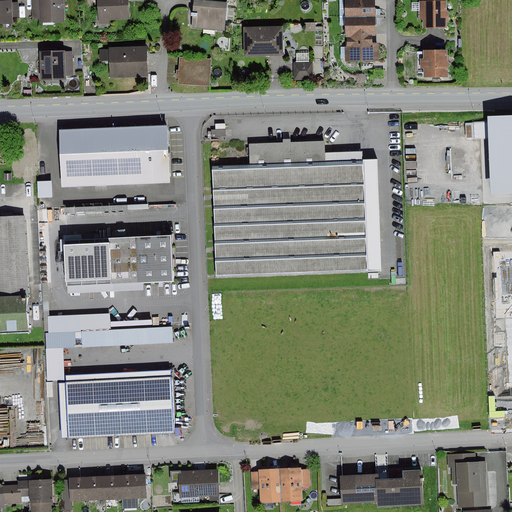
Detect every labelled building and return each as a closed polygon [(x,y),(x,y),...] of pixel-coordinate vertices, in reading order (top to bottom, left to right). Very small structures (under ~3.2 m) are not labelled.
[(10,0),(0,0),(0,23),(11,23),(11,18),(10,3),(10,0)] [(31,0),(32,20),(39,19),(39,23),(64,22),(63,0),(31,0)] [(128,0),(97,0),(99,24),(109,24),(109,20),(129,19),(128,0)] [(227,3),(193,0),(191,27),(224,31),(227,3)] [(373,0),(344,0),(345,17),(374,17),(373,0)] [(446,1),(419,2),(420,20),(422,20),(422,28),(446,28),(446,18),(450,14),(446,11),(446,1)] [(374,17),(345,17),(345,38),(370,37),(374,37),(374,17)] [(314,23),(305,23),(305,32),(314,31),(314,23)] [(282,27),(243,28),(243,57),(282,56),(282,27)] [(370,37),(345,38),(345,62),(378,62),(377,43),(370,43),(370,37)] [(108,50),(100,50),(100,61),(109,60),(109,78),(147,77),(147,47),(108,48),(108,50)] [(64,51),(38,52),(40,80),(65,79),(65,76),(64,52),(64,51)] [(446,51),(422,51),(422,58),(419,58),(420,69),(423,71),(423,78),(447,78),(447,69),(450,65),(446,61),(446,51)] [(72,52),(64,52),(65,76),(73,76),(72,52)] [(211,59),(179,57),(178,71),(176,71),(175,78),(177,79),(177,84),(209,86),(211,59)] [(312,63),(294,63),(294,80),(313,79),(312,63)] [(511,189),(511,110),(492,111),(495,190),(511,189)] [(59,131),(61,187),(169,183),(166,126),(59,131)] [(212,171),(216,276),(365,271),(362,160),(361,152),(324,153),(323,142),(248,144),(249,169),(212,171)] [(376,160),(362,160),(365,271),(379,271),(376,160)] [(51,181),(37,182),(37,198),(51,198),(51,181)] [(147,204),(63,208),(63,213),(147,209),(147,204)] [(27,296),(25,216),(0,216),(0,296),(25,296),(27,296)] [(142,283),(171,282),(169,237),(107,239),(109,285),(142,283)] [(109,285),(107,239),(63,241),(65,287),(109,285)] [(109,285),(65,287),(66,294),(143,290),(142,283),(109,285)] [(0,331),(26,330),(25,296),(0,296),(0,331)] [(75,331),(81,331),(110,330),(109,314),(48,316),(49,332),(75,331)] [(81,348),(171,344),(171,327),(110,330),(81,331),(81,348)] [(75,348),(75,331),(49,332),(45,332),(46,349),(49,349),(62,348),(75,348)] [(63,380),(62,348),(49,349),(46,349),(47,381),(63,380)] [(65,375),(65,382),(171,377),(170,370),(65,375)] [(68,438),(172,433),(171,377),(65,382),(67,432),(68,438)] [(61,439),(68,438),(65,382),(58,383),(61,439)] [(473,454),(448,456),(448,467),(452,466),(453,483),(457,483),(458,508),(487,506),(485,462),(474,463),(473,454)] [(300,468),(279,469),(280,502),(301,501),(301,487),(300,469),(300,468)] [(217,469),(170,472),(170,483),(177,483),(178,498),(219,496),(217,469)] [(279,469),(258,470),(258,472),(259,489),(260,503),(280,502),(279,469)] [(309,469),(300,469),(301,487),(310,486),(309,469)] [(377,474),(340,476),(341,503),(375,502),(375,507),(422,505),(421,469),(400,470),(401,478),(377,479),(377,474)] [(259,489),(258,472),(251,472),(251,489),(259,489)] [(145,475),(121,476),(122,499),(138,499),(138,497),(146,496),(145,475)] [(104,476),(86,477),(87,501),(105,500),(104,476)] [(121,476),(104,476),(105,500),(122,499),(121,476)] [(86,477),(69,478),(69,480),(70,502),(87,501),(86,477)] [(51,479),(18,481),(18,485),(19,496),(29,495),(30,511),(51,511),(51,505),(53,504),(51,479)] [(70,502),(69,480),(60,480),(61,510),(71,510),(70,502)] [(18,485),(3,486),(4,504),(19,503),(19,496),(18,485)] [(138,499),(122,499),(122,509),(138,508),(138,499)]
